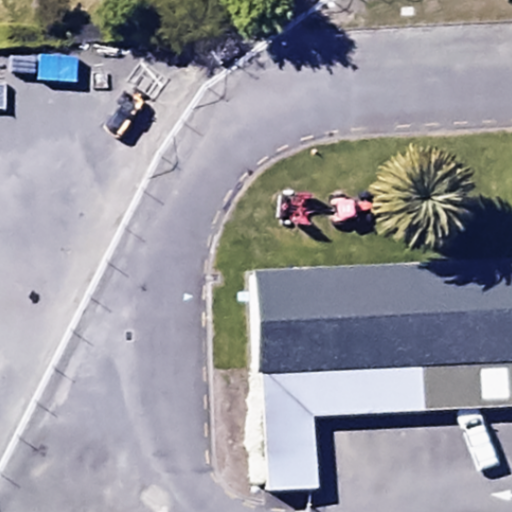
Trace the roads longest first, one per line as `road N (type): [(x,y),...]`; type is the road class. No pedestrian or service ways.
road 1 (unclassified): [(511,76),(293,84),(255,101),(217,133),(170,224),(160,282),(160,378),(173,469),(203,511)]
road 2 (trunk): [(118,0),(21,133)]
road 3 (trunk): [(35,0),(37,60),(21,133)]
